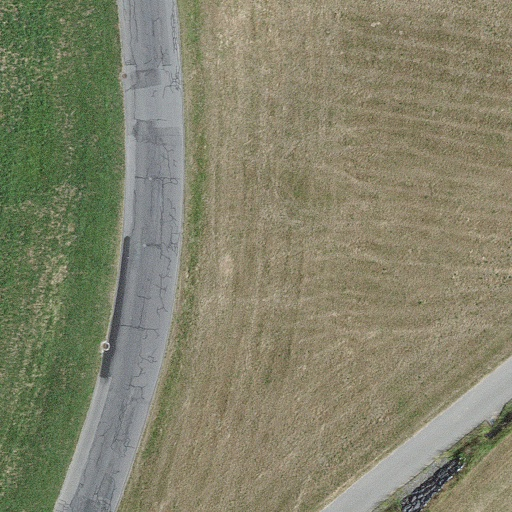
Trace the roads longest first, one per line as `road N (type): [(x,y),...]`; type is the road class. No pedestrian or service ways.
road 1 (tertiary): [(85,511),(128,396),(154,259),(157,134),(146,0)]
road 2 (track): [(342,511),(511,374)]
